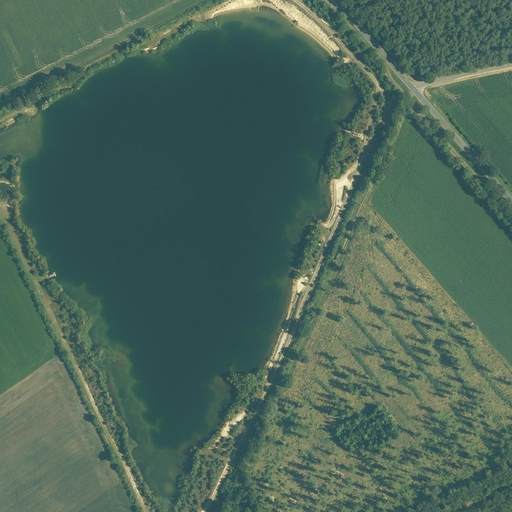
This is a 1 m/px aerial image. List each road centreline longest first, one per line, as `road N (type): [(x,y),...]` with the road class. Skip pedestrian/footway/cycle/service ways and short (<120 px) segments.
road 1 (track): [(295,0),(387,96),(386,106),(266,390),(202,511)]
road 2 (track): [(146,511),(0,201)]
road 3 (secondary): [(511,205),(414,90)]
